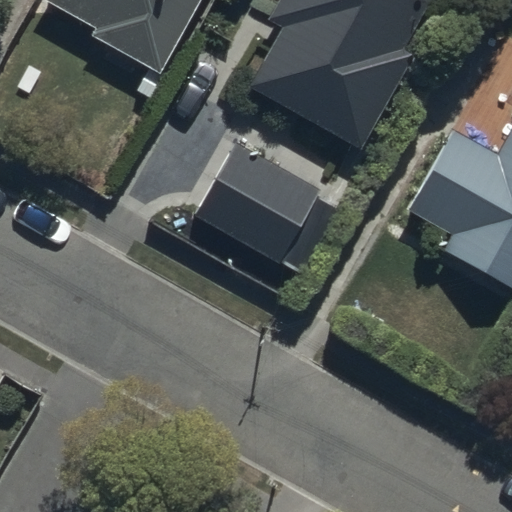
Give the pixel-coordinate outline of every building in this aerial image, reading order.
[(162,59),(194,0),(75,0),(100,14),(95,22),(162,59)] [(423,0),(276,0),(274,5),(286,11),(251,75),(365,137),(418,42),(405,35),(423,0)] [(511,278),(511,119),(499,142),(455,118),(410,199),(457,225),(447,243),(511,278)] [(236,134),(197,205),(280,251),(319,181),(236,134)] [(232,511),(163,474),(142,511),(232,511)]
